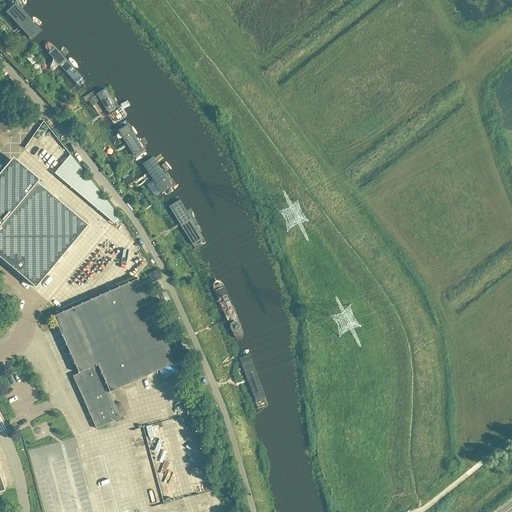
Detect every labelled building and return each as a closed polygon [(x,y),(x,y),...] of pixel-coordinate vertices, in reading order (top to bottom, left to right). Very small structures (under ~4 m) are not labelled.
[(13,11),(2,0),(0,0),(0,11),(6,18),(13,11)] [(45,45),(18,15),(10,22),(37,52),(45,45)] [(77,80),(50,51),(42,58),(69,87),(77,80)] [(122,136),(98,104),(90,110),(114,142),(122,136)] [(32,156),(41,149),(34,140),(25,147),(32,156)] [(150,174),(127,142),(119,148),(142,180),(150,174)] [(119,217),(70,156),(53,175),(112,225),(119,217)] [(40,179),(13,157),(0,172),(0,257),(36,287),(88,225),(37,182),(40,179)] [(175,215),(154,181),(145,186),(166,220),(175,215)] [(198,254),(178,220),(169,225),(190,260),(198,254)] [(153,271),(148,273),(151,281),(157,279),(160,278),(157,270),(154,271),(153,271)] [(120,418),(109,393),(177,363),(138,277),(52,315),(78,373),(72,375),(96,428),(120,418)] [(228,314),(210,278),(201,282),(219,318),(228,314)] [(260,406),(248,368),(238,371),(250,409),(260,406)] [(2,394),(7,405),(18,399),(13,388),(2,394)]
